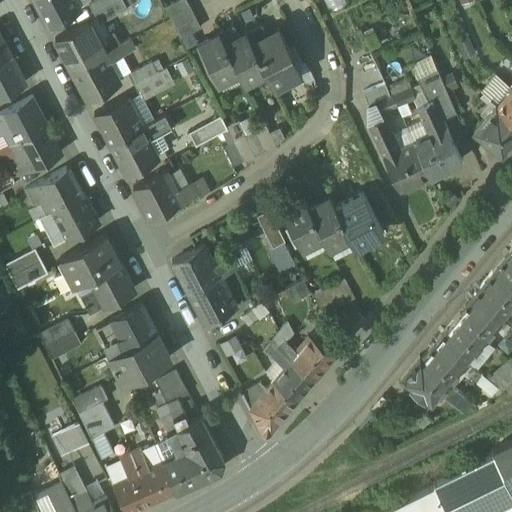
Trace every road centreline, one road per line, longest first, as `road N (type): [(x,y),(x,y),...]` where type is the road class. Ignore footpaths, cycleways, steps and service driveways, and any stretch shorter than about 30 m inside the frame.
road 1 (tertiary): [(259,476),(338,407),(511,200)]
road 2 (residential): [(284,0),(323,75),(325,106),(315,127),(264,175),(144,250)]
road 3 (residential): [(12,0),(144,250)]
road 4 (residential): [(144,250),(259,476)]
